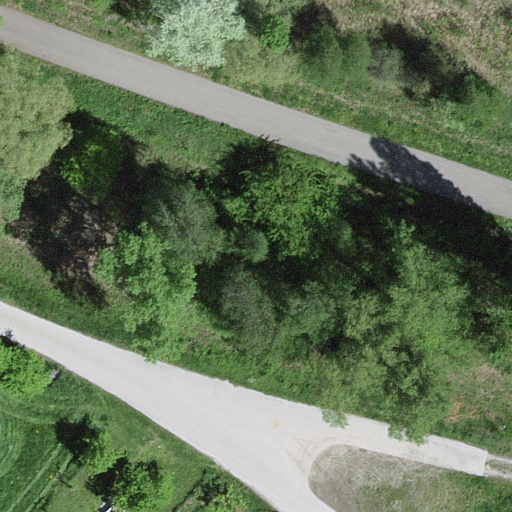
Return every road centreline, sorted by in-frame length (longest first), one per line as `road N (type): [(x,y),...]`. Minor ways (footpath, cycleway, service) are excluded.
road 1 (track): [(0,27),(511,198)]
road 2 (track): [(309,511),(227,448),(0,332)]
road 3 (track): [(159,412),(409,448),(511,473)]
